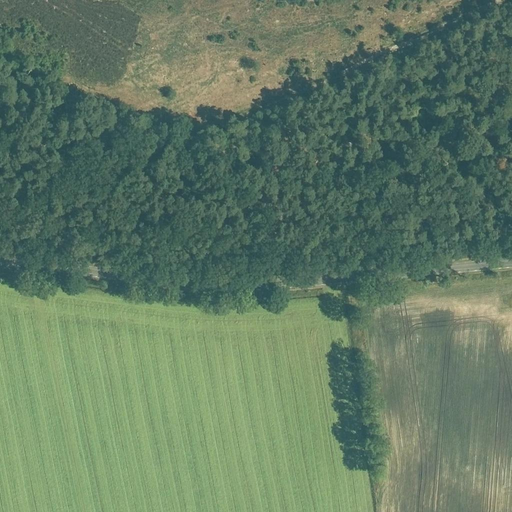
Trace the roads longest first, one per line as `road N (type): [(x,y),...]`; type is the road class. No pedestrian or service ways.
road 1 (track): [(0,221),(500,0)]
road 2 (tertiary): [(0,260),(213,286),(511,264)]
